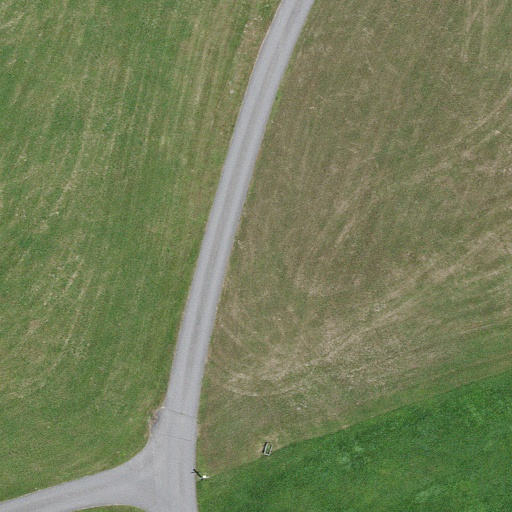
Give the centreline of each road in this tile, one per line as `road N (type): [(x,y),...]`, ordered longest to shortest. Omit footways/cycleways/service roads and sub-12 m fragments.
road 1 (unclassified): [(177,511),(172,490),(199,322),(263,94),(307,0)]
road 2 (track): [(172,490),(98,494),(42,511)]
